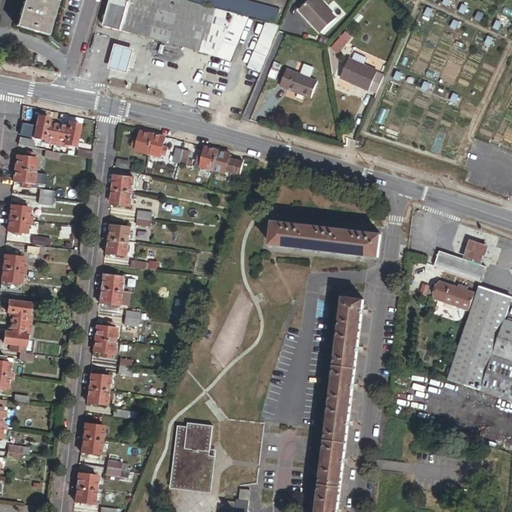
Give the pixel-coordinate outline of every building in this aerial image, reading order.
[(44,31),(53,0),(20,0),(13,22),(44,31)] [(215,54),(233,12),(185,0),(106,0),(101,23),(215,54)] [(193,0),(274,21),(278,8),(248,0),(193,0)] [(321,32),(336,17),(335,16),(327,8),(319,0),(304,0),(297,7),(321,32)] [(335,16),(338,12),(330,4),(327,8),(335,16)] [(429,15),(432,10),(426,7),(424,13),(429,15)] [(229,58),(246,16),(233,12),(215,54),(229,58)] [(480,20),(483,14),(477,12),(475,17),(480,20)] [(259,70),(279,24),(265,20),(246,65),(259,70)] [(456,28),(458,22),(453,20),(450,25),(456,28)] [(498,29),(501,23),(495,20),(493,26),(498,29)] [(337,52),(347,41),(340,36),(331,47),(337,52)] [(125,72),(132,47),(112,41),(105,66),(125,72)] [(364,64),(366,57),(354,52),(351,59),(364,64)] [(376,91),(383,74),(376,71),(377,70),(364,64),(351,59),(348,57),(339,77),(368,89),(369,88),(376,91)] [(274,78),(280,63),(273,60),(267,75),(274,78)] [(307,97),(314,80),(307,78),(311,67),(301,63),(297,73),(282,68),(276,85),(291,91),(289,96),(296,99),(298,94),(307,97)] [(398,79),(401,74),(395,71),(393,77),(398,79)] [(426,89),(429,84),(423,81),(421,87),(426,89)] [(455,102),(457,96),(452,93),(449,99),(455,102)] [(53,144),(58,124),(50,122),(51,117),(39,115),(34,137),(45,139),(45,142),(53,144)] [(77,146),(82,124),(70,121),(69,126),(58,124),(53,144),(66,146),(66,144),(77,146)] [(166,155),(168,147),(163,146),(166,136),(142,130),(140,140),(135,139),(133,146),(137,147),(136,151),(160,157),(161,153),(166,155)] [(33,147),(34,140),(19,137),(18,144),(33,147)] [(213,170),(218,150),(206,147),(204,156),(200,155),(198,162),(202,164),(201,167),(213,170)] [(180,164),(183,150),(176,148),(173,163),(180,164)] [(92,158),(92,151),(78,149),(77,156),(92,158)] [(59,159),(60,152),(45,150),(44,156),(59,159)] [(186,166),(190,152),(183,150),(180,164),(186,166)] [(240,175),(244,160),(230,157),(231,153),(218,150),(213,170),(225,173),(226,171),(240,175)] [(34,183),(37,158),(34,157),(35,153),(28,152),(27,157),(17,156),(14,180),(24,181),(24,186),(31,187),(31,182),(34,183)] [(128,169),(129,160),(117,158),(116,167),(128,169)] [(133,191),(135,178),(115,175),(112,203),(132,206),(133,198),(140,199),(141,192),(133,191)] [(54,197),(55,190),(40,189),(39,195),(54,197)] [(53,204),(54,197),(39,195),(38,202),(53,204)] [(33,225),(34,217),(30,216),(31,208),(24,207),(25,204),(17,203),(17,206),(11,205),(8,230),(14,231),(14,233),(21,234),(21,232),(28,232),(29,225),(33,225)] [(152,218),(153,211),(138,210),(137,216),(152,218)] [(152,225),(152,218),(137,216),(136,223),(152,225)] [(380,257),(383,233),(274,221),(271,244),(380,257)] [(126,255),(129,227),(109,225),(106,253),(126,255)] [(38,254),(39,247),(28,245),(27,252),(38,254)] [(26,275),(27,266),(24,265),(25,258),(18,257),(19,254),(11,253),(11,256),(5,255),(2,280),(8,280),(7,283),(15,284),(15,281),(22,282),(23,274),(26,275)] [(483,269),(437,254),(432,268),(478,283),(483,269)] [(146,268),(146,261),(131,259),(130,266),(146,268)] [(121,290),(122,277),(103,275),(101,288),(121,290)] [(471,296),(437,284),(431,300),(465,312),(471,296)] [(426,289),(419,286),(416,295),(423,298),(426,289)] [(128,306),(129,296),(120,295),(121,290),(101,288),(100,302),(128,306)] [(66,298),(66,291),(53,289),(52,296),(66,298)] [(502,322),(508,303),(509,300),(477,289),(446,381),(478,392),(502,322)] [(55,305),(55,298),(41,296),(40,303),(55,305)] [(339,511),(365,299),(344,296),(317,511),(339,511)] [(30,334),(33,314),(30,314),(32,303),(9,300),(8,311),(12,311),(10,332),(5,331),(4,343),(10,343),(9,349),(21,351),(25,351),(28,333),(30,334)] [(140,318),(141,312),(125,310),(125,316),(140,318)] [(139,325),(140,318),(125,316),(124,323),(139,325)] [(511,375),(511,325),(502,322),(478,392),(499,399),(507,374),(511,375)] [(114,353),(117,329),(115,329),(115,324),(108,323),(107,328),(97,326),(94,350),(104,352),(103,357),(111,358),(111,352),(114,353)] [(35,360),(35,353),(25,351),(21,351),(20,358),(35,360)] [(13,380),(14,371),(11,371),(12,363),(5,362),(6,359),(0,358),(0,389),(2,389),(3,387),(8,388),(9,380),(13,380)] [(133,374),(134,367),(132,367),(119,365),(118,372),(133,374)] [(108,404),(111,377),(91,374),(87,402),(108,404)] [(511,375),(507,374),(499,399),(511,403),(511,375)] [(28,402),(29,396),(14,394),(13,401),(28,402)] [(4,421),(5,413),(4,412),(4,408),(5,408),(6,400),(0,398),(0,422),(8,424),(9,421),(4,421)] [(128,417),(129,410),(113,409),(113,416),(128,417)] [(8,430),(8,424),(0,422),(0,437),(3,438),(4,429),(8,430)] [(212,491),(215,466),(212,466),(213,455),(213,454),(211,454),(214,424),(189,422),(189,426),(183,425),(177,487),(212,491)] [(101,454),(104,426),(85,424),(81,451),(101,454)] [(22,453),(23,446),(8,444),(7,451),(22,453)] [(21,460),(22,453),(7,451),(6,458),(21,460)] [(121,469),(122,462),(107,461),(106,467),(121,469)] [(120,476),(121,469),(106,467),(105,474),(120,476)] [(129,477),(130,470),(121,469),(120,476),(129,477)] [(95,503),(98,476),(78,473),(75,501),(95,503)] [(248,511),(251,491),(242,490),(240,499),(237,499),(237,502),(224,500),(223,508),(233,509),(232,511),(248,511)]
